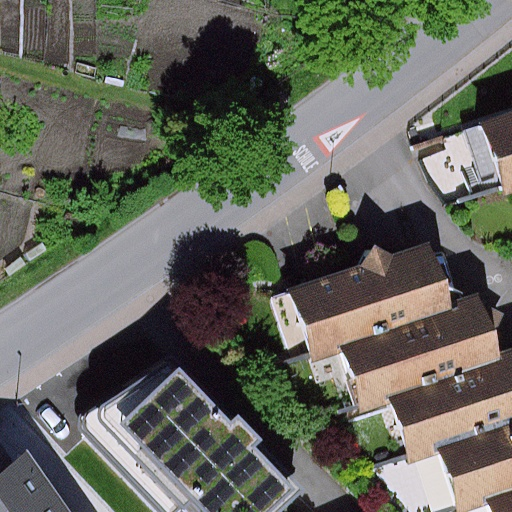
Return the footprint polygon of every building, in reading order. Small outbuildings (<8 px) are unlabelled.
[(511,113),(492,119),(511,183),(511,113)] [(435,241),(297,283),(317,349),(350,339),(455,308),(435,241)] [(455,308),(350,339),(368,397),(398,388),(506,354),(488,297),(455,308)] [(511,351),(506,354),(398,388),(418,450),(446,441),(511,420),(511,351)] [(172,364),(105,425),(180,506),(192,495),(207,511),(256,511),(293,478),(212,390),(204,398),(172,364)] [(511,420),(446,441),(464,498),(494,487),(511,481),(511,420)] [(69,511),(28,455),(0,474),(0,511),(69,511)] [(511,511),(511,481),(494,487),(501,511),(511,511)]
